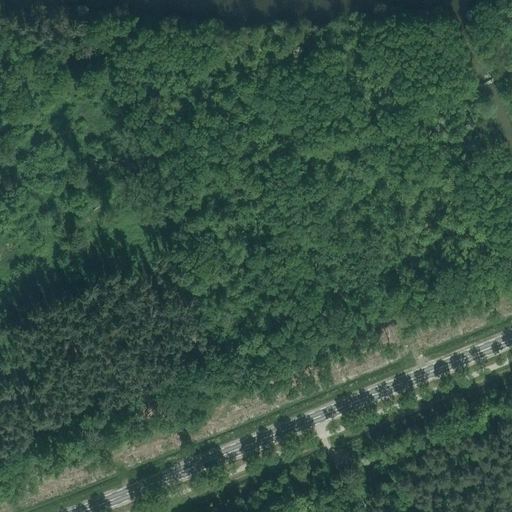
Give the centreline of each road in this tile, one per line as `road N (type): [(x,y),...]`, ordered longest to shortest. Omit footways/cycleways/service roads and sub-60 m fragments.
road 1 (secondary): [(83,511),(511,339)]
road 2 (track): [(44,46),(219,77),(244,91),(289,139)]
road 3 (track): [(424,374),(357,244),(289,139)]
